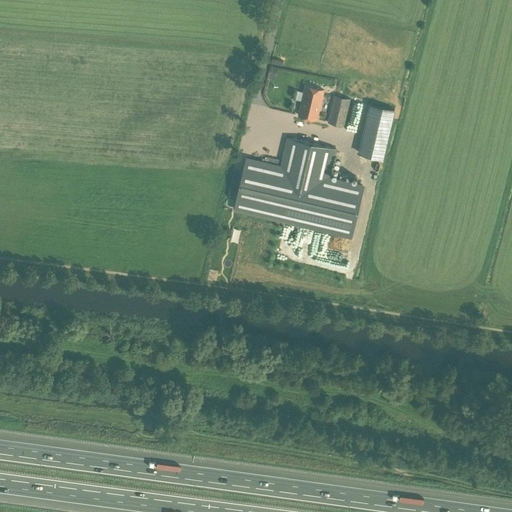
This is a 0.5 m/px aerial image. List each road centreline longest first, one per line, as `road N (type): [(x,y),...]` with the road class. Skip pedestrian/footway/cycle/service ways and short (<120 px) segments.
road 1 (track): [(0,341),(348,396),(459,433),(511,435)]
road 2 (motorway): [(455,511),(0,450)]
road 3 (motorway): [(0,482),(225,511)]
